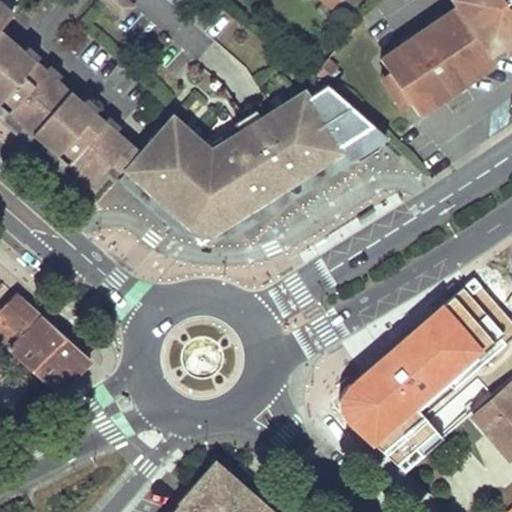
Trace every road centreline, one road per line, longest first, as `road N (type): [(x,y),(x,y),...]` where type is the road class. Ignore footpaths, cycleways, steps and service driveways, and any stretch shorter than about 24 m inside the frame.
road 1 (primary): [(511,154),(276,304),(239,307)]
road 2 (primary): [(263,370),(511,215)]
road 3 (secondary): [(153,320),(0,192)]
road 4 (primary): [(0,489),(166,406)]
road 5 (primary): [(141,356),(96,400),(0,457)]
road 6 (residential): [(243,403),(366,511)]
road 7 (residential): [(110,511),(195,418)]
